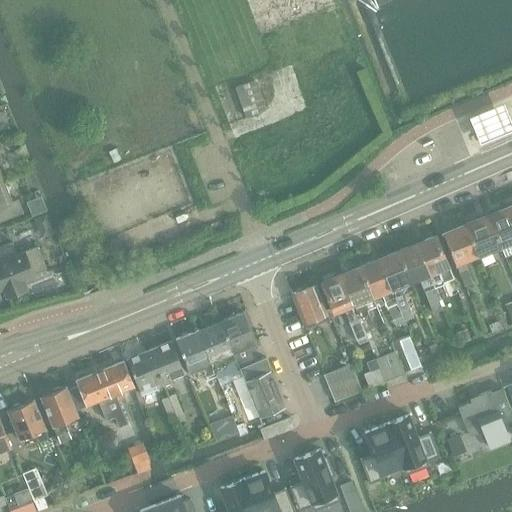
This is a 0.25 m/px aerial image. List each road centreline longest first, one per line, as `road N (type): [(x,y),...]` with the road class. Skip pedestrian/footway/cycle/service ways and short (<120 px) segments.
road 1 (tertiary): [(255,262),(511,156)]
road 2 (tertiary): [(0,365),(255,262)]
road 3 (residential): [(102,511),(317,430)]
road 4 (residential): [(317,430),(511,362)]
road 5 (residential): [(317,430),(255,262)]
